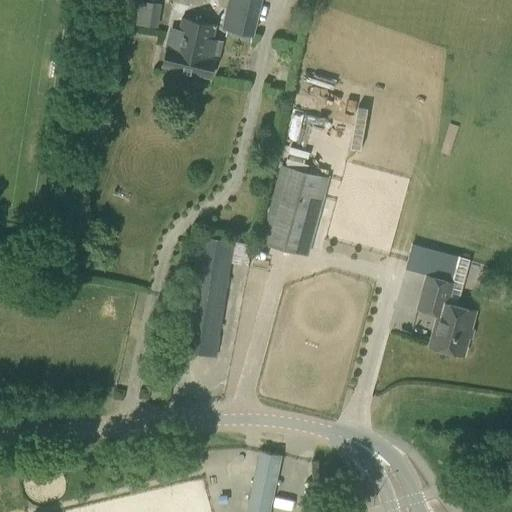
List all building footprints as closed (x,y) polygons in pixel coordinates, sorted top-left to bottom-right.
[(160,4),(137,0),(133,0),(130,21),(156,25),(160,4)] [(261,0),(227,0),(221,27),(254,35),(261,0)] [(162,65),(210,76),(214,58),(218,40),(213,39),(216,26),(181,17),(175,49),(166,47),(162,65)] [(281,164),(259,241),(308,254),(328,177),(281,164)] [(198,236),(180,350),(215,356),(233,242),(198,236)] [(447,255),(433,251),(429,269),(442,273),(447,255)] [(462,354),(474,310),(446,303),(452,282),(427,275),(417,308),(438,314),(429,345),(462,354)] [(246,511),(269,511),(280,455),(259,451),(246,511)]
